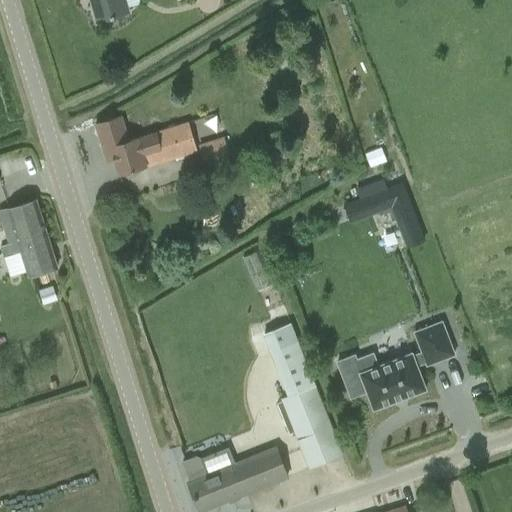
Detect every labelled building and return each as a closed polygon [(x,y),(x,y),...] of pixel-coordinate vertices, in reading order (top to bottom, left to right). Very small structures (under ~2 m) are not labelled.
[(90,0),(97,22),(117,16),(131,11),(127,0),(90,0)] [(130,138),(123,116),(96,124),(106,158),(112,156),(118,175),(198,151),(188,120),(130,138)] [(367,159),(382,157),(378,129),(362,132),(367,159)] [(202,150),(208,169),(231,162),(233,161),(229,150),(225,136),(199,145),(201,150),(202,150)] [(408,201),(402,186),(347,207),(353,222),(408,201)] [(57,267),(36,200),(0,211),(0,212),(10,244),(0,247),(3,256),(21,250),(29,276),(57,267)] [(43,304),(53,301),(49,287),(39,291),(43,304)] [(343,454),(314,385),(290,325),(266,335),(272,351),(270,352),(287,396),(281,398),(309,468),(343,454)] [(449,341),(422,352),(430,372),(420,376),(419,373),(385,386),(380,373),(364,379),(362,375),(345,381),(358,417),(374,411),(381,429),(433,409),(424,385),(433,381),(434,384),(461,374),(449,341)] [(191,482),(188,483),(199,511),(230,499),(229,498),(236,496),(236,497),(288,477),(276,448),(264,452),(263,450),(234,461),(229,448),(203,458),(201,459),(196,457),(183,462),(191,482)]
